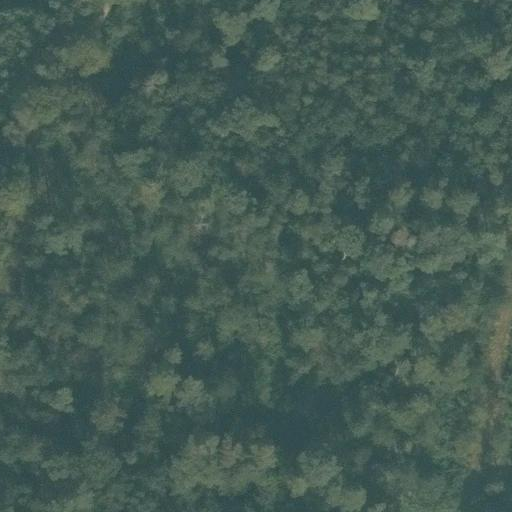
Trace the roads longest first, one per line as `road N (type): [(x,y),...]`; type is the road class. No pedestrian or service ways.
road 1 (track): [(100,0),(0,197)]
road 2 (track): [(467,511),(511,348)]
road 3 (track): [(322,511),(333,466),(439,511)]
